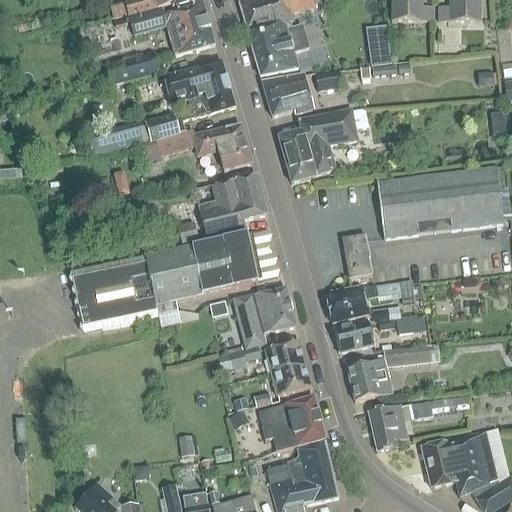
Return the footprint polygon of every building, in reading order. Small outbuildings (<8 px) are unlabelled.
[(171,10),(200,1),(199,0),(140,0),(108,9),(111,22),(129,17),(129,18),(170,6),(171,10)] [(240,0),(238,1),(244,22),(243,22),(246,34),(245,34),(246,37),(290,24),(288,16),(314,9),(312,0),(240,0)] [(421,0),(391,0),(391,24),(421,24),(432,24),(432,10),(421,10),(421,0)] [(478,0),(448,0),(449,10),(438,9),(437,24),(449,24),(449,25),(479,25),(478,0)] [(214,48),(201,5),(163,17),(161,11),(128,20),(133,39),(166,29),(175,60),(214,48)] [(293,23),(290,24),(246,37),(259,80),(296,70),(292,55),(298,54),(300,49),(293,23)] [(456,44),(436,44),(436,57),(456,57),(456,44)] [(152,55),(104,68),(109,88),(157,76),(152,55)] [(169,107),(188,102),(193,121),(234,110),(221,64),(162,80),(169,107)] [(397,67),(398,76),(411,75),(410,66),(397,67)] [(392,67),(371,69),(372,80),(393,78),(392,67)] [(367,69),(358,70),(359,83),(369,83),(367,69)] [(338,74),(313,78),(316,95),(341,90),(338,74)] [(476,76),(477,90),(492,89),(491,75),(476,76)] [(290,80),(260,85),(271,120),(294,113),(295,117),(312,112),(302,78),(290,80)] [(511,83),(502,85),(504,105),(511,103),(511,83)] [(300,134),(277,140),(290,186),(314,180),(314,179),(334,174),(327,149),(356,144),(354,132),(366,130),(364,112),(351,114),(351,113),(298,123),(300,134)] [(179,116),(144,125),(149,145),(155,143),(184,136),(179,116)] [(184,136),(155,143),(160,161),(195,151),(197,160),(218,154),(223,173),(251,167),(239,128),(193,139),(191,134),(184,136)] [(501,228),(494,170),(375,184),(382,242),(501,228)] [(266,218),(255,178),(234,182),(211,188),(214,204),(197,208),(205,242),(245,232),(242,224),(266,218)] [(192,224),(175,228),(179,246),(196,243),(192,224)] [(176,302),(257,286),(256,284),(276,280),(278,274),(274,269),(276,262),(271,256),(267,252),(269,246),(271,239),(266,234),(246,238),(246,237),(66,274),(79,335),(157,319),(155,307),(173,303),(176,302)] [(347,280),(369,276),(366,260),(368,260),(364,238),(340,241),(347,280)] [(369,288),(329,295),(330,299),(325,301),(331,327),(367,319),(363,303),(378,300),(401,296),(402,304),(412,302),(421,301),(419,288),(369,294),(369,288)] [(294,330),(285,292),(233,302),(245,352),(264,347),(262,336),(266,335),(266,336),(294,330)] [(180,326),(176,302),(173,303),(155,307),(157,319),(159,328),(180,326)] [(218,319),(234,315),(230,302),(215,306),(218,319)] [(398,310),(371,313),(372,325),(377,324),(392,323),(399,322),(398,310)] [(397,338),(414,336),(413,322),(395,324),(397,338)] [(392,323),(377,324),(377,325),(378,334),(393,332),(392,323)] [(366,324),(332,332),(338,357),(372,349),(366,324)] [(265,353),(270,375),(304,367),(298,344),(265,353)] [(446,365),(445,347),(392,350),(393,369),(446,365)] [(256,350),(241,354),(227,357),(231,373),(245,370),(244,365),(259,361),(256,350)] [(383,363),(345,372),(353,405),(391,396),(383,363)] [(304,367),(270,375),(277,399),(310,391),(304,367)] [(252,400),(254,410),(270,406),(267,396),(252,400)] [(400,408),(367,415),(376,455),(397,450),(395,443),(405,441),(402,425),(432,419),(431,413),(467,406),(466,398),(409,408),(400,410),(400,408)] [(323,442),(312,399),(256,415),(261,431),(260,431),(263,443),(271,441),(275,455),(323,442)] [(228,421),(234,432),(248,424),(241,413),(228,421)] [(484,434),(420,450),(430,492),(455,486),(458,500),(469,495),(480,511),(495,511),(511,501),(511,487),(508,481),(497,486),(484,434)] [(190,438),(176,440),(179,460),(193,458),(190,438)] [(287,482),(268,486),(275,511),(302,511),(302,510),(337,501),(324,445),(296,453),(297,459),(296,464),(288,466),(291,477),(286,479),(287,482)] [(132,470),(134,483),(147,482),(146,468),(132,470)] [(95,486),(73,511),(74,511),(136,511),(136,506),(119,508),(111,501),(95,486)] [(165,505),(177,503),(175,488),(163,490),(165,505)] [(206,496),(210,508),(219,505),(215,493),(206,496)] [(207,511),(207,507),(205,495),(182,499),(184,511),(207,511)] [(179,511),(177,503),(165,505),(165,511),(179,511)] [(220,511),(253,511),(251,503),(220,511)]
